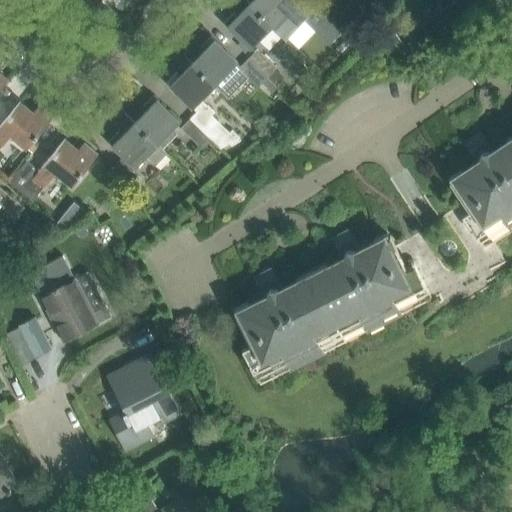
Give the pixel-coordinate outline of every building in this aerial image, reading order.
[(252,0),(250,3),(272,25),(280,33),(285,37),(303,19),(315,31),(330,45),(341,33),(308,0),(304,4),(303,3),(299,0),(294,0),(293,1),(292,0),(252,0)] [(224,23),(238,37),(241,40),(250,48),(272,25),(250,3),(236,18),(232,14),(224,23)] [(206,48),(192,63),(215,85),(228,97),(247,77),(257,86),(262,81),(272,92),(277,87),(267,77),(248,58),(241,65),(211,36),(202,45),(206,48)] [(241,40),(237,44),(245,53),(250,48),(241,40)] [(257,49),(248,58),(267,77),(276,86),(276,85),(283,77),(275,69),(274,69),(276,68),(257,49)] [(166,82),(180,96),(196,112),(189,119),(208,137),(220,148),(239,136),(232,129),(229,131),(211,114),(214,111),(201,99),(215,85),(192,63),(178,77),(174,73),(166,82)] [(0,89),(8,79),(0,72),(0,89)] [(148,108),(134,122),(166,153),(161,147),(176,132),(173,129),(180,121),(153,95),(144,104),(148,108)] [(20,101),(7,116),(0,125),(0,147),(10,135),(27,149),(53,117),(39,105),(33,112),(20,101)] [(208,137),(189,119),(180,128),(200,147),(208,137)] [(112,168),(126,182),(128,184),(140,178),(132,170),(135,168),(144,159),(154,165),(166,153),(134,122),(120,137),(117,133),(108,142),(126,159),(123,162),(121,159),(112,168)] [(511,230),(511,139),(493,152),(481,135),(467,145),(478,162),(449,181),(463,202),(409,239),(395,246),(390,235),(359,251),(349,232),(333,240),(343,259),(281,290),(272,271),(256,279),(265,298),(234,313),(268,381),(502,264),(492,244),(495,242),(511,230)] [(26,160),(13,176),(8,182),(32,202),(56,173),(72,186),(98,154),(84,142),(78,149),(65,138),(38,170),(26,160)] [(0,204),(15,217),(24,207),(0,187),(0,204)] [(65,213),(58,222),(65,228),(75,221),(65,213)] [(51,218),(44,226),(51,232),(58,225),(51,218)] [(0,245),(0,258),(1,260),(11,254),(0,245)] [(42,266),(20,278),(33,301),(41,296),(55,322),(64,340),(107,317),(101,306),(92,311),(74,278),(61,255),(42,266)] [(154,301),(147,305),(152,316),(160,312),(154,301)] [(21,325),(27,337),(36,355),(50,347),(35,318),(21,325)] [(127,367),(109,376),(116,390),(121,388),(131,408),(126,410),(125,407),(121,409),(124,414),(111,420),(126,448),(144,439),(155,434),(151,426),(180,411),(169,391),(160,372),(151,354),(127,367)] [(217,446),(205,453),(213,468),(225,461),(217,446)] [(10,488),(17,485),(0,451),(0,493),(7,490),(8,492),(11,490),(10,488)] [(159,511),(146,492),(127,506),(130,511),(159,511)]
